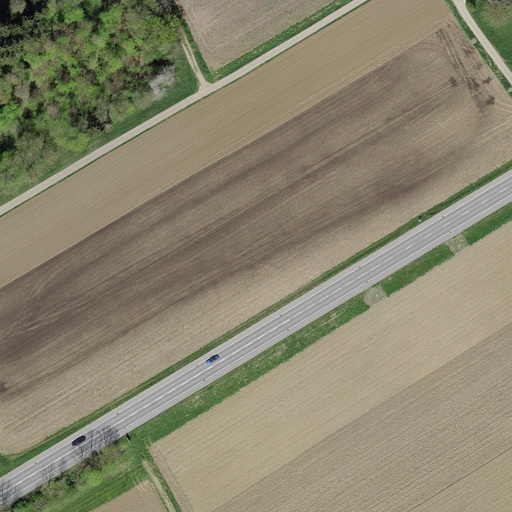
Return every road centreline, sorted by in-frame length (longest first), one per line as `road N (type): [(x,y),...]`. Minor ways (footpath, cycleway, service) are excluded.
road 1 (primary): [(0,493),(511,184)]
road 2 (track): [(0,211),(361,0)]
